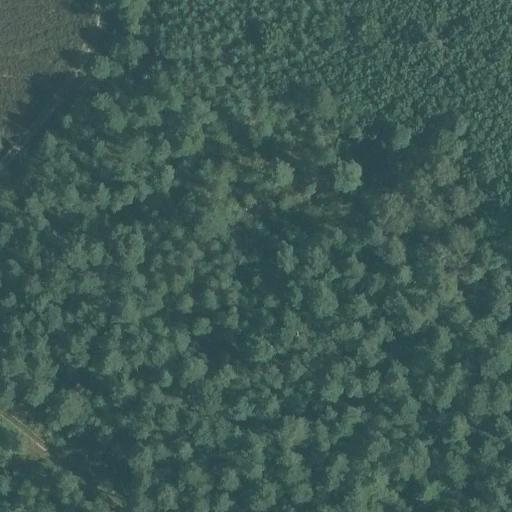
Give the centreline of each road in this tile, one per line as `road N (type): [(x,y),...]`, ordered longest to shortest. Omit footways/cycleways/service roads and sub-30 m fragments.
road 1 (track): [(102,0),(78,63),(0,168)]
road 2 (track): [(122,511),(0,413)]
